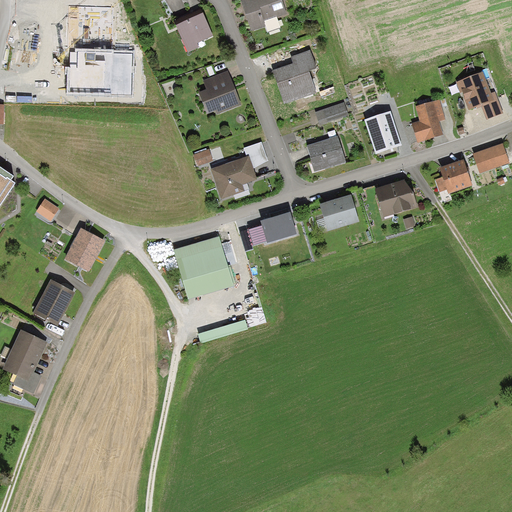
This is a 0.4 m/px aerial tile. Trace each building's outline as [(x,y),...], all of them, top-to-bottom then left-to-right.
[(16,0),(14,16),(16,16),(51,22),(54,0),(16,0)] [(113,2),(102,0),(82,0),(80,11),(93,14),(93,18),(109,21),(113,2)] [(240,0),(251,31),(267,26),(269,32),(280,28),(277,18),(287,14),(282,0),(240,0)] [(191,14),(174,22),(189,52),(199,47),(197,43),(213,36),(201,10),(191,14)] [(53,22),(51,22),(16,16),(12,37),(27,40),(50,43),(51,36),(53,22)] [(54,21),(53,22),(51,36),(79,36),(80,21),(54,21)] [(295,64),(273,71),(285,104),(317,92),(309,71),(317,68),(311,50),(292,57),(295,64)] [(228,71),(204,81),(207,90),(200,93),(208,113),(215,110),(217,114),(242,104),(234,86),(228,71)] [(491,94),(483,73),(456,83),(461,94),(463,93),(469,110),(477,107),(478,108),(480,107),(482,107),(487,119),(502,113),(495,93),(491,94)] [(440,101),(416,108),(420,121),(412,123),(418,143),(443,136),(439,121),(445,119),(440,101)] [(343,103),(316,113),(320,126),(348,116),(343,103)] [(391,112),(365,121),(376,154),(402,145),(397,129),(391,112)] [(324,140),(307,146),(314,172),(345,162),(337,137),(324,140)] [(262,143),(244,149),(247,157),(250,156),(254,169),(268,161),(262,143)] [(510,163),(503,144),(473,154),(480,174),(510,163)] [(209,151),(194,156),(197,166),(213,161),(209,151)] [(227,164),(211,170),(221,200),(245,191),(243,185),(258,180),(254,169),(250,156),(247,157),(227,164)] [(451,165),(440,169),(443,177),(448,189),(449,193),(473,185),(464,160),(451,165)] [(13,177),(0,167),(0,175),(7,180),(8,179),(10,181),(13,177)] [(0,206),(15,184),(10,181),(8,179),(7,180),(3,178),(0,175),(0,206)] [(439,192),(448,189),(443,177),(435,180),(439,192)] [(404,181),(376,190),(384,217),(395,214),(395,215),(411,210),(410,208),(418,206),(414,193),(404,181)] [(351,197),(320,206),(328,232),(359,223),(354,207),(351,197)] [(45,200),(37,212),(51,221),(59,210),(45,200)] [(293,221),(291,213),(261,223),(262,226),(248,230),(253,246),(266,242),(267,245),(298,235),(293,221)] [(81,229),(65,260),(89,273),(97,257),(105,242),(81,229)] [(219,238),(175,253),(191,299),(235,284),(219,238)] [(51,280),(33,315),(57,327),(62,316),(74,292),(51,280)] [(208,344),(249,330),(247,324),(206,337),(208,344)] [(21,331),(3,370),(16,376),(12,385),(34,395),(43,375),(35,371),(37,366),(48,343),(21,331)]
